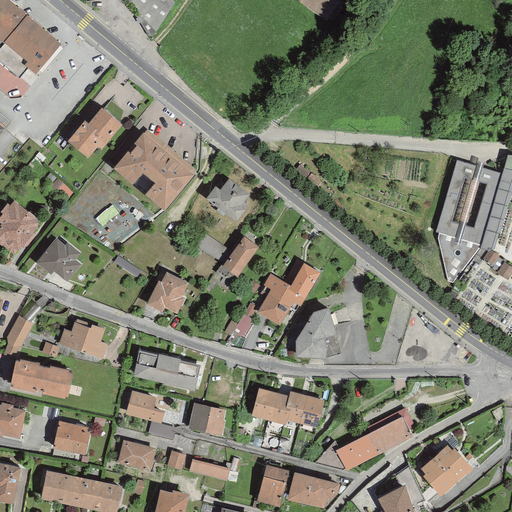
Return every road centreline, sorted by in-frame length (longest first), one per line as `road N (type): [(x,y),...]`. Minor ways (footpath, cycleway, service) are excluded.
road 1 (residential): [(0,270),(262,363),(482,374)]
road 2 (primary): [(496,351),(235,144)]
road 3 (residential): [(511,150),(262,134),(235,144)]
road 4 (primary): [(235,144),(55,0)]
road 5 (residential): [(360,480),(180,431)]
road 6 (residential): [(487,389),(473,408),(360,480)]
